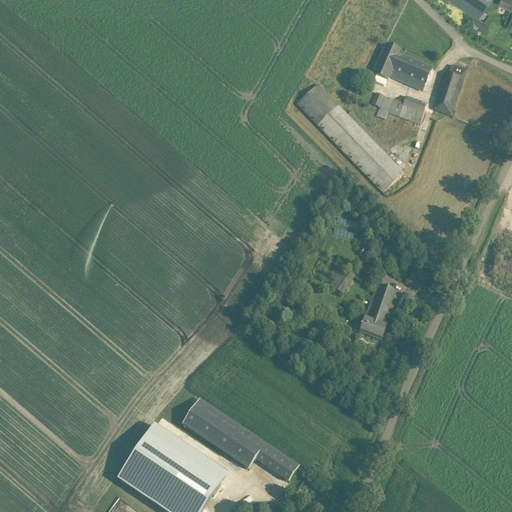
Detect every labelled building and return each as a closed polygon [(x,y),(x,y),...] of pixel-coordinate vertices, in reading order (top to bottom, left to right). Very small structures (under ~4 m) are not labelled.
[(476,0),(469,11),(478,18),(478,17),(481,13),(490,0),(476,0)] [(511,0),(499,0),(498,4),(511,9),(511,0)] [(374,77),(386,83),(388,78),(423,93),(433,70),(398,55),(400,52),(387,47),(374,77)] [(446,74),(434,111),(451,117),(464,80),(446,74)] [(385,154),(388,151),(351,112),(347,115),(318,85),(296,105),(382,195),(404,174),(385,154)] [(420,125),(425,110),(375,94),(372,106),(379,108),(376,118),(385,121),(388,114),(420,125)] [(330,286),(343,295),(355,277),(342,268),(330,286)] [(409,284),(419,290),(427,277),(417,270),(409,284)] [(381,342),(399,294),(378,286),(360,334),(381,342)] [(200,401),(182,427),(248,472),(255,462),(288,484),(299,468),(200,401)] [(156,428),(119,482),(163,511),(203,511),(228,477),(156,428)]
